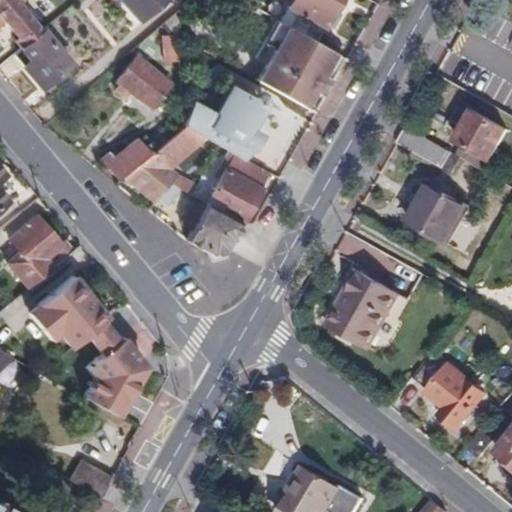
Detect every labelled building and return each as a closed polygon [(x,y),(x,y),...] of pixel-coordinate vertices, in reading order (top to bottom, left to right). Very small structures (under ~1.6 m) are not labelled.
[(21,49),(43,31),(18,0),(17,0),(0,0),(0,23),(4,21),(19,38),(15,41),(21,49)] [(151,0),(122,0),(136,14),(151,0)] [(291,0),(278,21),(315,42),(325,26),(332,28),(340,16),(335,9),(338,0),(291,0)] [(255,82),(310,114),(341,57),(315,42),(278,21),(277,20),(255,59),(265,65),(255,82)] [(71,65),(43,31),(21,49),(14,54),(43,88),(71,65)] [(173,58),(170,32),(156,34),(159,60),(173,58)] [(165,83),(130,57),(113,78),(148,106),(165,83)] [(236,154),(243,158),(255,137),(244,129),(259,103),(248,96),(246,100),(230,91),(214,120),(191,108),(181,123),(207,137),(220,145),(236,154)] [(511,132),(473,112),(457,141),(494,162),(511,132)] [(207,137),(181,123),(157,147),(125,177),(153,203),(156,200),(172,186),(179,179),(172,171),(207,137)] [(406,128),(398,142),(446,169),(453,155),(406,128)] [(125,177),(157,147),(152,141),(143,148),(135,141),(107,167),(120,182),(125,177)] [(241,223),(270,173),(243,158),(236,154),(207,204),(241,223)] [(482,212),(432,184),(410,222),(461,250),(482,212)] [(180,195),(172,186),(156,200),(164,208),(180,195)] [(211,254),(226,249),(241,223),(207,204),(201,214),(192,209),(183,225),(192,230),(186,241),(211,254)] [(34,280),(44,272),(51,266),(44,258),(60,242),(36,214),(14,233),(31,253),(21,263),(34,280)] [(370,349),(400,294),(361,271),(330,327),(370,349)] [(107,317),(71,274),(27,312),(50,339),(59,331),(72,347),(86,335),(103,320),(107,317)] [(411,300),(400,294),(370,349),(380,355),(411,300)] [(16,298),(0,309),(0,315),(12,332),(31,318),(16,298)] [(119,416),(146,365),(123,335),(119,338),(103,320),(86,335),(102,353),(86,366),(94,376),(84,397),(119,416)] [(0,363),(9,356),(0,350),(0,363)] [(434,355),(416,377),(431,389),(429,391),(448,406),(441,415),(458,429),(486,394),(451,366),(450,368),(434,355)] [(511,435),(499,450),(511,461),(511,435)] [(317,474),(307,468),(283,511),(352,511),(362,494),(342,482),(339,486),(328,480),(326,474),(321,471),(317,474)] [(86,470),(78,484),(103,497),(111,483),(86,470)] [(96,496),(89,511),(108,511),(112,503),(96,496)] [(450,511),(436,501),(427,511),(450,511)] [(20,511),(2,503),(0,506),(0,505),(0,511),(20,511)]
